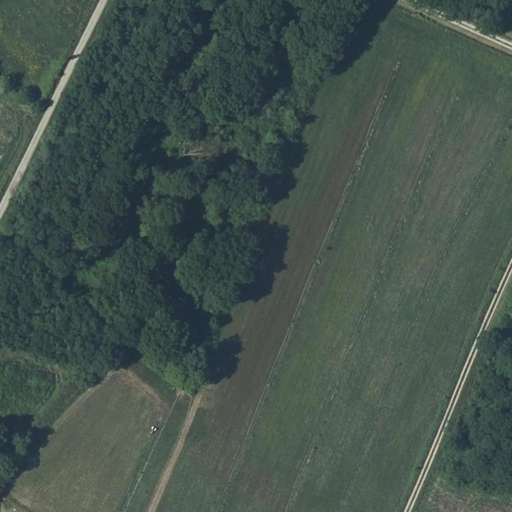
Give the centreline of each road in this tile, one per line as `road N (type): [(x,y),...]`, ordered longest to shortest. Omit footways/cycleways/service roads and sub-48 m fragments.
road 1 (track): [(511,265),(405,511)]
road 2 (track): [(105,0),(0,212)]
